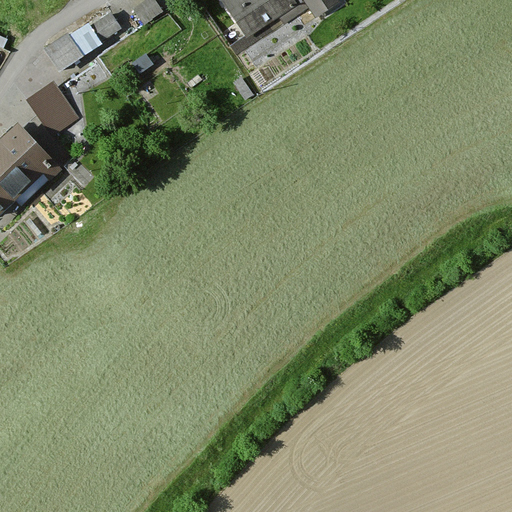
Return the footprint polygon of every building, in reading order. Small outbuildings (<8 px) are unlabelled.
[(288,0),(218,0),(245,43),(296,12),(288,0)] [(311,0),(320,13),(338,0),(311,0)] [(46,44),(61,66),(104,38),(90,16),(46,44)] [(34,87),(51,128),(77,117),(61,77),(34,87)] [(22,133),(0,151),(0,221),(57,174),(22,133)] [(71,163),(61,172),(79,192),(89,184),(71,163)]
